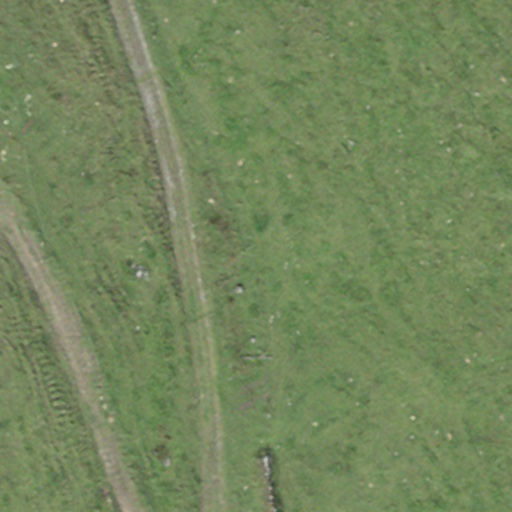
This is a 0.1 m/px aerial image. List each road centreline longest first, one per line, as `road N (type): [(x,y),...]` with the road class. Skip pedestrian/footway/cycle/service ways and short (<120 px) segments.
road 1 (track): [(211,511),(203,334),(117,0)]
road 2 (track): [(0,205),(139,511)]
